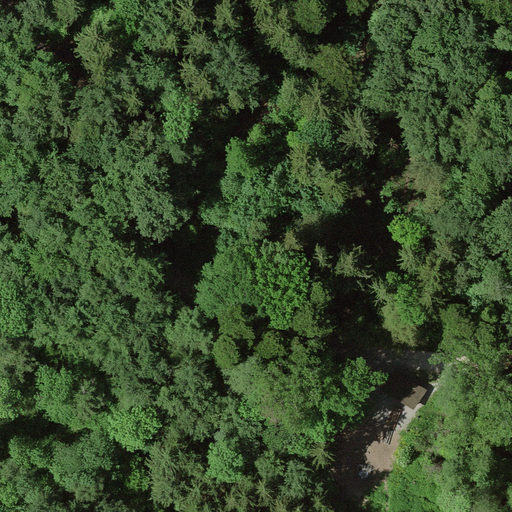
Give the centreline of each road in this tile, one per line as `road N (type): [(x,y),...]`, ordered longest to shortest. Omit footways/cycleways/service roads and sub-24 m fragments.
road 1 (track): [(0,2),(47,43),(113,222),(159,269),(214,306),(294,340),(382,354)]
road 2 (track): [(382,354),(479,363),(511,357)]
